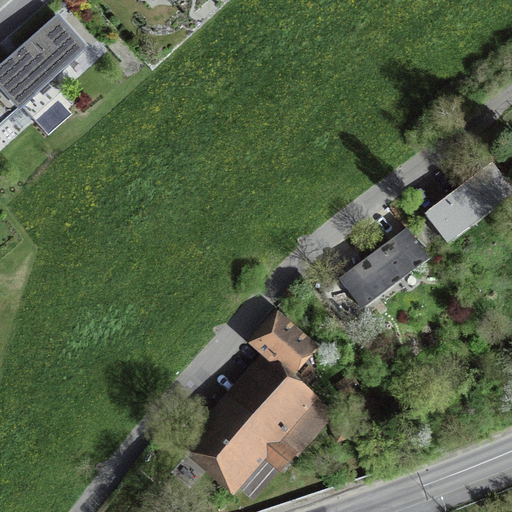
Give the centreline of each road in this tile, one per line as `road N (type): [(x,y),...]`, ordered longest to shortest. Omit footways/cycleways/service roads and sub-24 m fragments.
road 1 (residential): [(84,511),(279,282),(340,225),(511,95)]
road 2 (primary): [(346,511),(511,450)]
